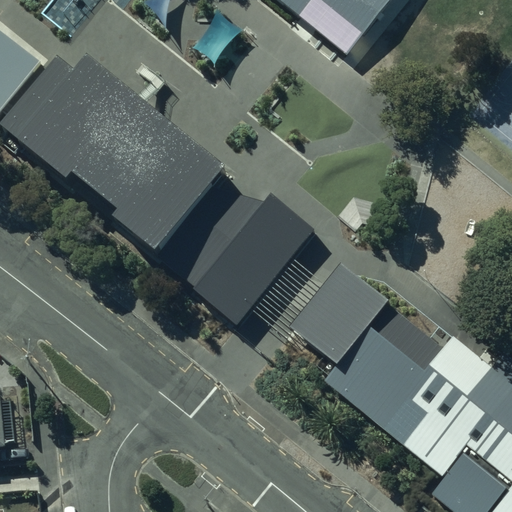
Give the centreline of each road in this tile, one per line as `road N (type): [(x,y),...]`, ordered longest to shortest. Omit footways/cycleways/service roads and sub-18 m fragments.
road 1 (residential): [(0,266),(160,394)]
road 2 (residential): [(160,394),(304,511)]
road 3 (residential): [(160,394),(124,438),(111,467),(107,511)]
